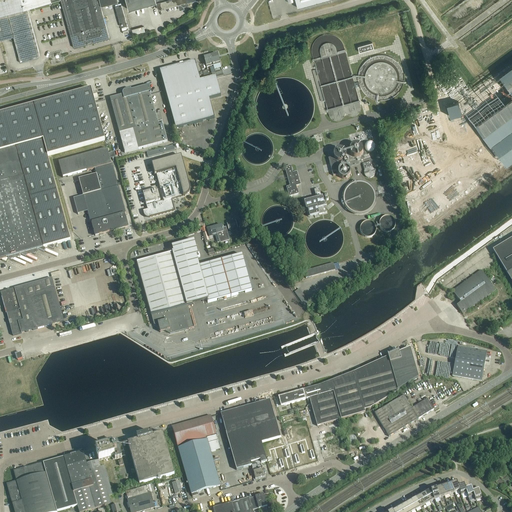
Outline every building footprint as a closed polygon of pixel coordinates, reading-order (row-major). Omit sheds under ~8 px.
[(18,57),(20,63),(34,59),(34,58),(40,56),(38,48),(27,8),(54,0),(60,0),(74,48),(109,39),(100,6),(118,2),(117,0),(0,0),(0,24),(3,35),(13,33),(17,48),(19,57),(18,57)] [(125,0),(129,10),(153,3),(153,4),(154,4),(154,3),(156,2),(156,3),(167,0),(125,0)] [(295,0),(296,2),(297,8),(317,3),(327,0),(295,0)] [(115,7),(121,27),(127,25),(121,5),(115,7)] [(144,26),(132,29),(133,34),(145,31),(144,26)] [(358,47),(359,53),(374,49),(372,43),(358,47)] [(217,54),(211,56),(213,66),(220,64),(217,54)] [(213,66),(211,56),(204,57),(207,67),(213,66)] [(160,71),(161,76),(176,129),(214,119),(209,99),(221,96),(215,76),(200,81),(196,66),(195,61),(160,71)] [(506,165),(511,160),(511,67),(461,105),(481,131),(487,140),(506,165)] [(213,77),(212,74),(209,75),(208,70),(202,72),(204,79),(213,77)] [(110,98),(124,153),(167,142),(160,113),(156,114),(150,94),(151,94),(149,86),(131,91),(130,89),(126,91),(125,91),(124,91),(123,92),(123,93),(122,94),(122,95),(110,98)] [(91,89),(0,114),(0,261),(1,261),(7,259),(6,258),(7,258),(20,255),(25,253),(29,252),(34,251),(37,250),(38,250),(43,248),(47,247),(52,246),(70,241),(47,156),(105,141),(94,100),(93,96),(91,89)] [(462,114),(458,102),(446,105),(450,117),(462,114)] [(314,138),(307,140),(309,145),(322,141),(321,136),(319,136),(318,135),(313,136),(314,138)] [(370,153),(372,153),(373,152),(374,151),(375,149),(376,147),(375,146),(374,144),(373,143),(371,142),(369,142),(368,143),(366,144),(365,145),(365,147),(365,149),(365,150),(367,152),(368,152),(370,153)] [(148,158),(175,150),(174,146),(147,153),(148,158)] [(96,175),(79,180),(90,223),(91,223),(95,236),(128,227),(125,218),(124,214),(126,213),(112,164),(111,165),(111,164),(107,149),(58,162),(63,178),(94,169),(96,175)] [(190,188),(181,156),(152,164),(155,176),(156,175),(164,202),(156,204),(155,202),(160,201),(157,190),(143,193),(146,205),(153,203),(154,205),(147,206),(148,210),(143,211),(144,215),(144,216),(145,216),(145,217),(146,217),(146,218),(147,218),(148,218),(149,218),(150,218),(175,211),(172,200),(185,196),(186,196),(187,196),(188,195),(189,194),(190,193),(190,192),(190,191),(190,190),(190,189),(190,188)] [(328,159),(333,176),(339,175),(338,175),(338,174),(338,173),(338,172),(338,171),(339,170),(339,169),(340,169),(340,168),(341,168),(342,167),(343,167),(344,167),(345,167),(346,167),(346,166),(345,161),(344,160),(343,161),(342,161),(342,162),(341,162),(340,162),(339,162),(338,162),(337,162),(336,161),(336,160),(335,160),(335,159),(334,159),(334,158),(334,157),(333,157),(333,156),(328,159)] [(362,164),(364,171),(365,171),(365,170),(365,169),(366,169),(367,168),(368,168),(369,168),(370,168),(371,168),(372,168),(373,169),(371,162),(362,164)] [(297,189),(296,186),(301,185),(297,172),(293,173),(291,166),(284,167),(290,186),(286,187),(289,197),(299,194),(297,189)] [(370,179),(372,179),(373,178),(374,177),(375,176),(376,174),(375,172),(374,170),(373,169),(371,168),(369,168),(368,169),(366,170),(365,172),(365,173),(365,175),(366,177),(367,178),(368,179),(370,179)] [(473,188),(479,184),(475,179),(469,183),(473,188)] [(316,199),(304,202),(306,210),(307,210),(309,218),(315,216),(315,218),(320,217),(319,215),(327,213),(322,197),(321,197),(319,190),(314,191),(316,199)] [(227,224),(229,230),(238,228),(236,221),(227,224)] [(237,223),(240,234),(245,233),(241,221),(237,223)] [(222,225),(216,227),(220,242),(223,242),(229,240),(225,228),(223,228),(222,225)] [(220,242),(216,227),(210,229),(207,230),(209,238),(215,236),(217,243),(220,242)] [(511,239),(494,251),(511,281),(511,239)] [(165,331),(170,334),(189,329),(194,328),(191,318),(191,317),(188,306),(193,305),(192,304),(207,300),(208,303),(252,291),(242,255),(198,267),(195,257),(198,256),(194,241),(172,247),(173,253),(137,263),(151,316),(154,325),(159,328),(160,333),(165,331)] [(304,272),(306,279),(335,270),(333,263),(304,272)] [(461,303),(457,306),(463,315),(495,291),(480,271),(452,291),(461,303)] [(6,314),(7,313),(13,336),(64,322),(57,298),(52,279),(0,293),(6,314)] [(295,293),(306,308),(310,305),(299,289),(295,293)] [(481,381),(487,352),(457,347),(452,376),(464,378),(475,380),(481,381)] [(410,349),(410,348),(409,348),(399,353),(398,350),(398,351),(388,355),(387,355),(388,357),(354,373),(319,387),(303,391),(279,398),(281,407),(309,399),(313,412),(312,412),(313,415),(314,415),(317,427),(365,413),(364,410),(370,409),(398,392),(398,390),(418,378),(410,349)] [(375,413),(389,437),(434,410),(427,399),(412,409),(404,396),(375,413)] [(226,433),(236,470),(252,466),(255,479),(265,477),(261,463),(267,462),(261,443),(281,438),(276,419),(275,420),(270,401),(259,403),(221,414),(226,433)] [(210,453),(220,450),(211,416),(172,427),(191,494),(192,497),(198,495),(197,493),(220,486),(210,453)] [(128,443),(140,485),(174,475),(162,433),(152,436),(151,433),(136,437),(137,440),(128,443)] [(96,452),(99,461),(112,458),(113,460),(121,458),(117,442),(111,444),(112,447),(96,452)] [(83,452),(63,458),(77,506),(78,511),(85,511),(98,508),(103,507),(111,505),(99,461),(88,464),(87,462),(86,462),(83,452)] [(43,463),(14,472),(16,482),(7,484),(12,504),(13,504),(14,511),(57,511),(77,506),(63,458),(43,464),(43,463)] [(172,484),(175,494),(182,491),(179,482),(172,484)] [(456,482),(451,484),(454,493),(459,491),(458,487),(456,482)] [(451,484),(446,486),(449,495),(454,493),(451,484)] [(464,485),(458,487),(459,491),(461,496),(467,494),(465,489),(464,485)] [(128,500),(127,500),(130,511),(140,511),(155,508),(151,493),(150,494),(148,486),(126,492),(128,500)] [(446,486),(441,487),(444,497),(449,495),(446,486)] [(441,487),(436,489),(439,498),(444,497),(441,487)] [(471,487),(465,489),(467,494),(469,502),(475,500),(474,497),(472,492),(473,492),(471,487)] [(436,489),(431,491),(434,500),(439,498),(436,489)] [(431,490),(425,494),(430,502),(434,500),(431,491),(431,490)] [(478,490),(473,492),(472,492),(474,497),(475,500),(475,501),(481,499),(478,490)] [(239,502),(232,503),(234,511),(252,511),(252,509),(258,508),(259,509),(267,507),(264,494),(255,497),(249,499),(239,501),(239,502)] [(425,494),(420,496),(425,505),(430,502),(425,494)] [(420,496),(416,499),(420,507),(425,505),(420,496)] [(416,499),(411,501),(416,510),(420,507),(416,499)] [(411,501),(406,504),(410,511),(412,511),(416,510),(411,501)] [(234,511),(232,503),(213,509),(213,511),(234,511)]
